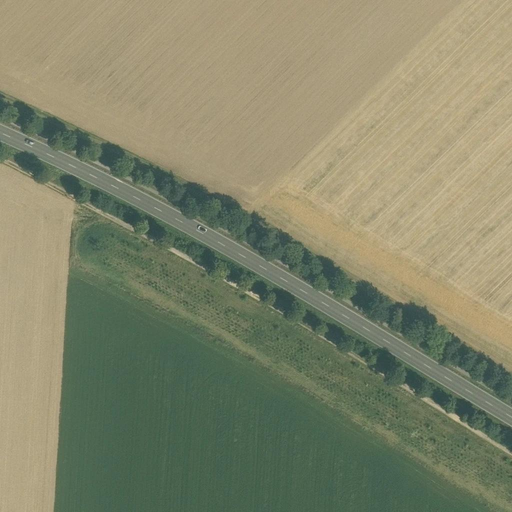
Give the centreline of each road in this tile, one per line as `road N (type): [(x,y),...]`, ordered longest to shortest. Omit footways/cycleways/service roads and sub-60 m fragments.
road 1 (track): [(511,456),(283,314),(0,161)]
road 2 (secondary): [(511,415),(246,257),(0,134)]
road 3 (track): [(0,100),(251,220),(511,375)]
